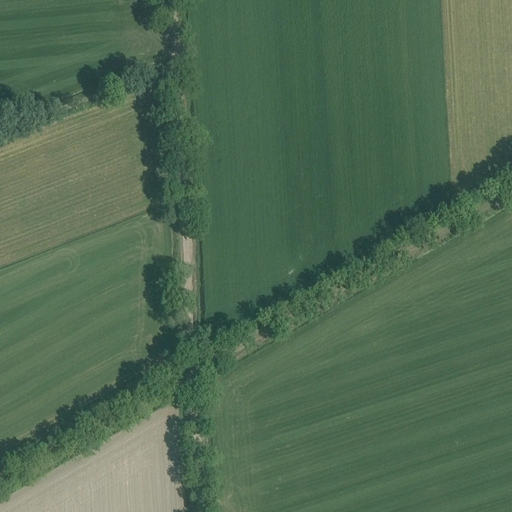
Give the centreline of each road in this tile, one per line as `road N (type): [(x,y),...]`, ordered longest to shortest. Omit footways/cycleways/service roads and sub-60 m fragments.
road 1 (track): [(190,354),(511,177)]
road 2 (track): [(190,354),(170,69)]
road 3 (track): [(0,464),(190,354)]
road 4 (track): [(0,132),(170,69)]
road 5 (track): [(201,511),(190,354)]
